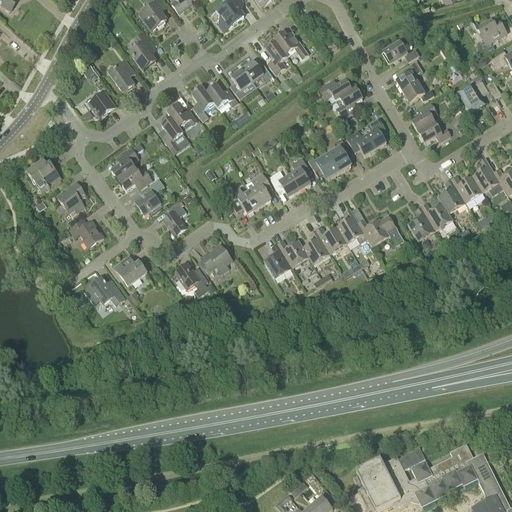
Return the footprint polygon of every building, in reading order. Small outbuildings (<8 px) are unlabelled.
[(0,0),(0,9),(9,15),(16,4),(10,0),(0,0)] [(151,34),(166,23),(159,13),(165,9),(158,0),(151,0),(148,2),(153,8),(139,18),(151,34)] [(174,0),(176,3),(171,7),(178,16),(184,13),(182,10),(196,0),(174,0)] [(224,34),(244,19),(236,10),(242,5),(238,0),(225,0),(225,1),(228,5),(219,12),(226,23),(220,27),(224,34)] [(252,0),(261,12),(277,0),(252,0)] [(495,52),(491,46),(507,37),(500,26),(495,29),(491,23),(477,32),(484,43),(477,47),(483,58),(495,52)] [(292,35),(286,39),(284,37),(274,44),(276,47),(285,59),(286,59),(295,52),(303,63),(309,58),(292,35)] [(135,42),(140,49),(130,57),(142,74),(155,65),(147,54),(153,50),(143,37),(135,42)] [(327,56),(337,51),(333,44),(324,49),(327,56)] [(415,53),(407,58),(400,46),(384,56),(391,68),(404,60),(408,66),(419,59),(415,53)] [(276,47),(266,54),(274,64),(268,68),(276,78),(286,71),(282,65),(288,61),(286,59),(285,59),(276,47)] [(511,57),(508,60),(505,54),(491,63),(497,73),(508,66),(511,72),(511,57)] [(320,66),(322,65),(324,63),(321,58),(316,61),(316,62),(319,67),(320,66)] [(129,81),(135,77),(125,64),(108,76),(123,96),(134,88),(129,81)] [(242,73),(252,87),(263,80),(266,84),(272,80),(262,67),(257,70),(254,65),(242,73)] [(403,72),(407,78),(396,85),(402,96),(418,87),(420,86),(416,79),(422,75),(416,65),(403,72)] [(79,72),(84,78),(91,73),(87,66),(79,72)] [(252,87),(242,73),(231,81),(235,87),(230,90),(240,104),(246,99),(256,92),(252,87)] [(291,89),(286,82),(280,87),(285,94),(291,89)] [(345,84),(334,91),(331,85),(318,93),(322,99),(329,95),(336,105),(339,103),(339,102),(352,95),(351,94),(345,84)] [(482,84),(473,89),(472,89),(459,97),(471,116),(484,108),(480,101),(489,96),(482,84)] [(495,102),(501,98),(493,84),(486,88),(495,102)] [(424,98),(418,87),(402,96),(409,107),(420,101),(423,106),(434,99),(431,94),(424,98)] [(217,89),(206,96),(206,97),(214,107),(217,112),(223,108),(224,110),(229,106),(233,111),(238,107),(230,95),(225,99),(217,89)] [(206,97),(206,96),(203,92),(192,99),(200,110),(195,114),(203,125),(208,121),(203,115),(214,107),(206,97)] [(336,113),(338,116),(342,122),(355,115),(351,109),(362,103),(355,92),(351,94),(352,95),(339,102),(339,103),(336,105),(340,111),(336,113)] [(98,122),(115,111),(104,96),(88,107),(98,122)] [(269,104),(276,99),(273,96),(266,101),(269,104)] [(419,114),(422,120),(412,126),(418,137),(435,127),(431,121),(437,118),(430,107),(419,114)] [(182,135),(191,129),(197,125),(189,114),(184,118),(177,109),(167,117),(171,122),(179,132),(182,135)] [(250,120),(246,115),(241,119),(245,124),(250,120)] [(171,122),(161,129),(168,138),(162,142),(170,153),(176,148),(173,144),(183,137),(182,135),(179,132),(171,122)] [(368,131),(363,134),(375,154),(386,148),(379,138),(385,134),(378,122),(366,129),(368,131)] [(435,127),(418,137),(425,147),(435,141),(439,146),(450,140),(446,133),(441,137),(435,127)] [(363,134),(358,137),(357,135),(346,142),(353,154),(358,150),(364,161),(375,154),(363,134)] [(336,146),(340,151),(328,159),(338,176),(351,169),(345,160),(350,157),(342,143),(336,146)] [(119,161),(123,166),(111,174),(119,185),(135,173),(131,167),(138,163),(131,153),(119,161)] [(328,159),(316,166),(313,161),(308,164),(316,178),(321,175),(326,184),(338,176),(328,159)] [(291,168),(295,175),(290,179),(299,194),(310,188),(304,177),(309,174),(302,162),(291,168)] [(483,173),(472,180),(483,197),(500,187),(500,186),(493,176),(494,176),(485,162),(479,166),(483,173)] [(42,196),(47,192),(61,182),(50,167),(48,169),(44,164),(27,176),(42,196)] [(500,172),(494,176),(493,176),(500,186),(500,187),(508,200),(511,197),(511,173),(504,179),(500,172)] [(135,173),(119,185),(126,195),(137,186),(141,191),(151,184),(144,174),(139,178),(135,173)] [(216,181),(210,173),(205,176),(211,184),(216,181)] [(290,179),(284,182),(280,175),(269,182),(276,194),(282,191),(288,201),(299,194),(290,179)] [(251,185),(255,191),(249,195),(259,211),(271,204),(267,197),(272,194),(262,178),(251,185)] [(457,180),(451,183),(466,207),(483,197),(472,180),(461,187),(457,180)] [(445,187),(449,194),(437,201),(442,208),(442,207),(448,218),(449,218),(466,207),(451,183),(445,187)] [(83,210),(79,204),(85,200),(76,187),(57,200),(70,218),(75,214),(76,215),(83,210)] [(155,192),(151,195),(135,207),(144,220),(160,208),(154,199),(158,196),(155,192)] [(249,195),(243,199),(239,192),(227,200),(236,216),(243,211),(247,218),(259,211),(249,195)] [(167,213),(171,218),(162,224),(174,241),(187,232),(176,216),(182,212),(177,205),(167,213)] [(442,207),(442,208),(431,214),(427,207),(421,211),(435,235),(453,224),(449,218),(448,218),(442,207)] [(414,215),(418,222),(408,228),(418,245),(435,235),(421,211),(414,215)] [(502,211),(494,216),(497,220),(504,216),(502,211)] [(348,224),(337,230),(347,248),(364,238),(364,237),(358,227),(350,213),(344,217),(348,224)] [(497,220),(494,216),(486,221),(489,225),(497,220)] [(364,223),(358,227),(364,237),(364,238),(372,251),(389,240),(397,253),(405,248),(397,236),(398,236),(388,219),(380,224),(379,223),(368,230),(364,223)] [(91,225),(84,230),(80,226),(69,233),(74,240),(78,237),(88,251),(84,254),(85,255),(89,252),(103,242),(103,241),(96,232),(91,225)] [(347,248),(337,230),(325,237),(321,230),(315,234),(330,258),(347,248)] [(467,232),(460,237),(462,241),(470,236),(467,232)] [(313,245),(303,251),(303,252),(309,261),(309,262),(313,269),(330,258),(315,234),(309,238),(313,245)] [(462,241),(460,237),(452,242),(455,246),(462,241)] [(283,244),(277,248),(291,272),(309,262),(309,261),(303,252),(303,251),(298,245),(287,251),(283,244)] [(271,252),(275,259),(264,266),(274,283),(291,272),(277,248),(271,252)] [(208,257),(201,262),(211,275),(217,271),(221,276),(228,271),(223,266),(229,261),(220,249),(214,253),(214,254),(209,258),(208,257)] [(428,262),(436,257),(433,253),(425,258),(428,262)] [(394,265),(402,261),(399,256),(392,261),(394,265)] [(138,266),(135,269),(128,260),(113,271),(128,291),(146,277),(138,266)] [(359,267),(361,271),(369,267),(366,262),(359,267)] [(361,271),(359,267),(351,272),(354,276),(361,271)] [(207,290),(205,287),(208,285),(198,271),(193,275),(188,268),(175,277),(186,293),(193,289),(196,293),(194,294),(199,301),(208,294),(210,297),(215,293),(211,287),(207,290)] [(321,282),(324,286),(331,281),(328,277),(321,282)] [(115,309),(124,303),(116,291),(111,295),(101,282),(84,295),(90,302),(95,298),(103,309),(111,303),(115,309)] [(324,286),(321,282),(313,286),(316,291),(324,286)] [(289,307),(297,302),(294,298),(287,303),(289,307)] [(463,490),(477,483),(483,494),(485,505),(473,511),(472,511),(511,511),(511,510),(511,511),(482,456),(471,462),(464,449),(450,456),(452,460),(429,472),(426,465),(412,472),(416,482),(410,485),(409,486),(415,499),(421,510),(450,496),(448,494),(462,487),(463,490)] [(358,493),(367,511),(379,511),(393,505),(396,511),(412,503),(411,501),(415,499),(409,486),(410,485),(403,473),(425,462),(420,451),(398,462),(397,460),(383,467),(381,462),(356,475),(364,490),(358,493)] [(297,490),(301,495),(307,490),(303,485),(297,490)] [(301,495),(297,490),(291,495),(295,500),(301,495)] [(285,511),(284,509),(292,503),(288,498),(276,508),(278,511),(285,511)] [(313,508),(315,511),(331,511),(322,501),(313,508)]
